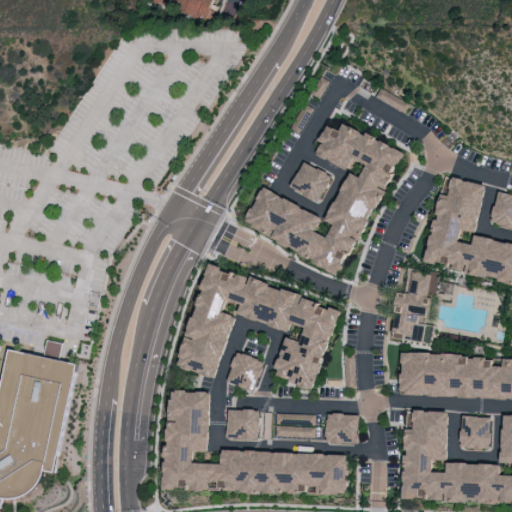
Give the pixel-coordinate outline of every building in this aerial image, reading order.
[(220,0),(158,0),(215,18),(220,0)] [(324,98),(334,80),(325,75),(315,93),(324,98)] [(265,187),(322,217),(315,231),(330,239),(337,224),(329,220),(353,175),(362,180),(369,167),(355,159),(349,170),(318,153),(336,119),(403,155),(342,272),(246,222),(265,187)] [(320,200),(296,192),(306,164),(330,172),(320,200)] [(486,186),(454,179),(450,195),(442,193),(427,262),(511,281),(511,245),(478,238),(476,247),(460,243),(464,225),(476,228),(486,186)] [(511,227),(492,221),(502,191),(511,194),(511,227)] [(178,365),(212,266),(341,310),(313,389),(275,376),(288,340),(300,344),(306,327),(292,322),(289,331),(245,316),(247,308),(230,301),(225,315),(236,318),(215,378),(178,365)] [(400,338),(434,343),(436,326),(425,324),(426,316),(437,317),(440,298),(436,298),(440,273),(410,269),(400,338)] [(71,435),(62,481),(51,477),(45,495),(43,496),(30,505),(24,505),(7,505),(5,511),(0,511),(0,426),(2,426),(11,374),(14,354),(22,356),(83,371),(83,374),(71,435)] [(230,380),(241,354),(264,364),(253,390),(230,380)] [(511,399),(403,397),(404,361),(511,363),(511,399)] [(172,392),(168,488),(345,495),(347,459),(224,454),(223,470),(192,469),(193,452),(208,453),(210,394),(172,392)] [(229,411),(260,413),(258,441),(227,439),(229,411)] [(318,436),(319,414),(280,413),(279,436),(318,436)] [(410,413),(407,498),(511,502),(511,415),(509,415),(507,461),(511,461),(511,476),(497,476),(498,467),(453,465),(453,476),(434,475),(435,456),(447,457),(449,414),(410,413)] [(328,442),(329,416),(359,417),(358,444),(328,442)] [(467,448),(496,449),(497,417),(468,416),(467,448)]
